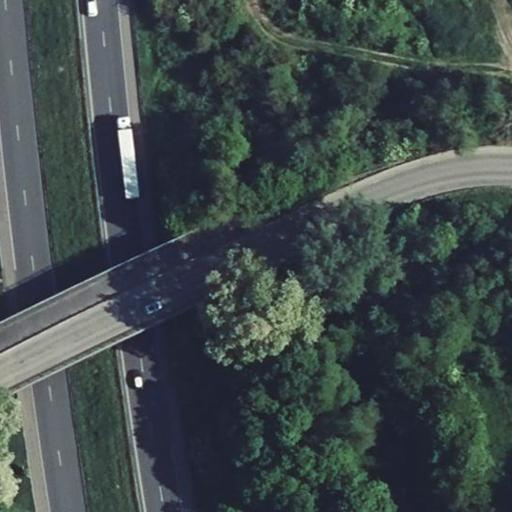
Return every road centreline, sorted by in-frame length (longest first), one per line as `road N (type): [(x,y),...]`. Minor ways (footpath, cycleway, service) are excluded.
road 1 (unclassified): [(511,168),(459,170),(381,193),(0,380)]
road 2 (motorway): [(163,511),(99,0)]
road 3 (motorway): [(4,0),(67,511)]
